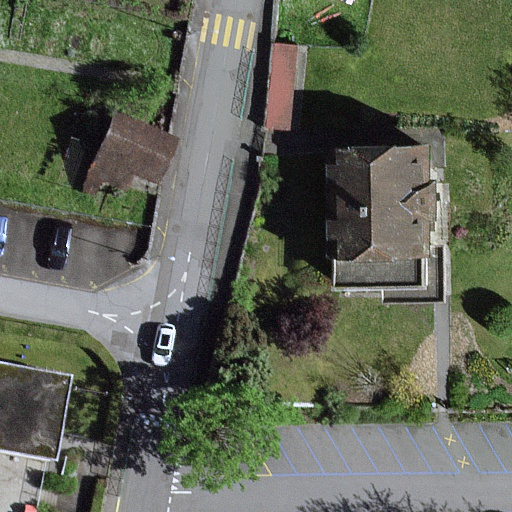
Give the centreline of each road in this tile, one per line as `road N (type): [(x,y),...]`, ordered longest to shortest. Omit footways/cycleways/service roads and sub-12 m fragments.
road 1 (residential): [(511,504),(143,509)]
road 2 (residential): [(175,327),(233,0)]
road 3 (residential): [(143,509),(175,327)]
road 4 (residential): [(175,327),(0,299)]
